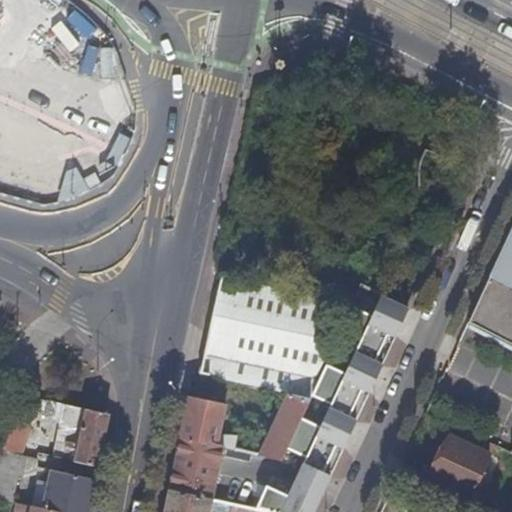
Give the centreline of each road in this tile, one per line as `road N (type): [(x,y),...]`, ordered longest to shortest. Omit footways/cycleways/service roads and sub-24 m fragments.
road 1 (residential): [(347,511),(511,158)]
road 2 (primary): [(158,323),(201,199),(244,1)]
road 3 (primary): [(244,1),(315,8),(511,96)]
road 4 (primary): [(120,511),(158,323)]
road 5 (secondary): [(159,161),(127,196),(89,219),(0,230)]
road 6 (secondary): [(0,250),(62,292),(158,323)]
road 7 (primary): [(145,0),(162,68),(159,161)]
road 8 (primary): [(159,161),(158,323)]
